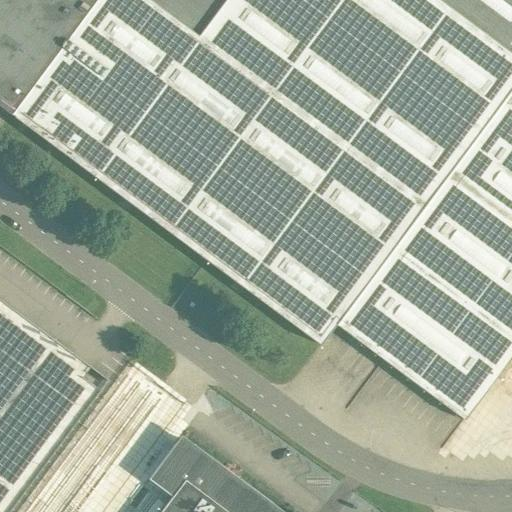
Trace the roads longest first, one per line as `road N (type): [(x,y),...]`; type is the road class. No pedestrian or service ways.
road 1 (unclassified): [(511,499),(452,501),(356,469),(0,205)]
road 2 (unknown): [(87,511),(116,459),(199,357)]
